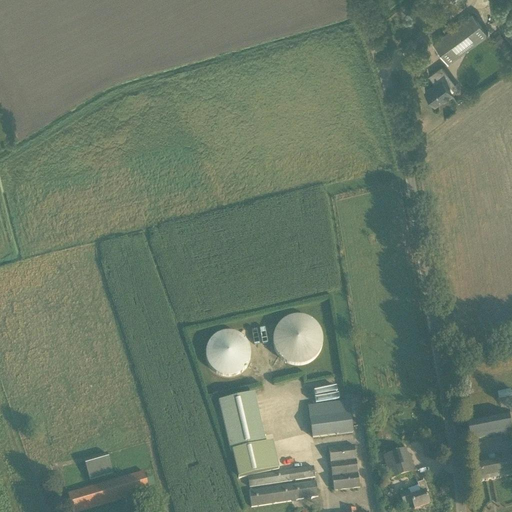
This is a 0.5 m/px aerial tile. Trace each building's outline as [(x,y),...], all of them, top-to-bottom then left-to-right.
[(443,29),(446,33),(433,43),(448,63),(488,34),(473,14),(453,28),(450,24),(443,29)] [(506,40),(501,33),(500,33),(491,40),(496,47),(506,40)] [(447,76),(449,75),(442,66),(429,76),(435,84),(425,92),(435,105),(443,99),(444,101),(453,94),(448,87),(449,86),(449,83),(447,80),(447,76)] [(276,329),(274,333),(273,337),(273,342),(273,346),(274,350),(276,354),(279,358),(282,361),(286,363),(290,365),(294,366),(298,366),(303,366),(307,364),(311,362),(315,360),(318,356),(320,352),(322,348),(323,343),(323,339),(322,334),(320,330),(317,326),(314,323),(310,320),(306,318),(302,317),(298,316),(293,317),(289,318),(285,320),(282,322),(278,325),(276,329)] [(205,351),(205,354),(205,357),(205,361),(207,365),(209,368),(211,371),(214,373),(217,376),(220,377),(224,378),(229,378),(233,377),(237,376),(240,374),(243,372),(246,370),(248,367),(249,364),(251,360),(251,358),(251,354),(251,350),(250,346),(248,343),(246,340),(243,337),(241,335),(238,334),(235,332),(232,332),(229,331),(226,332),(222,333),(219,334),(216,335),(213,337),(211,339),(209,342),(207,345),(206,348),(205,351)] [(229,452),(265,444),(253,394),(218,402),(229,452)] [(348,402),(308,407),(312,438),(352,433),(348,402)] [(511,434),(507,416),(466,424),(470,442),(511,434)] [(334,445),(355,442),(354,437),(333,440),(334,445)] [(333,491),(359,488),(354,446),(328,449),(333,491)] [(383,457),(386,466),(390,480),(414,473),(409,456),(407,456),(405,451),(383,457)] [(89,481),(112,473),(105,453),(82,462),(89,481)] [(511,457),(503,460),(485,463),(484,458),(473,460),(478,483),(511,476),(511,457)] [(294,481),(315,478),(313,468),(247,478),(249,488),(294,481)] [(72,511),(80,511),(149,492),(144,473),(67,495),(72,511)] [(400,495),(401,499),(404,508),(412,505),(414,511),(429,506),(425,494),(428,493),(424,482),(423,482),(423,481),(422,482),(423,483),(417,484),(421,495),(410,498),(408,492),(400,495)] [(318,497),(315,483),(295,485),(249,492),(251,508),(318,497)]
